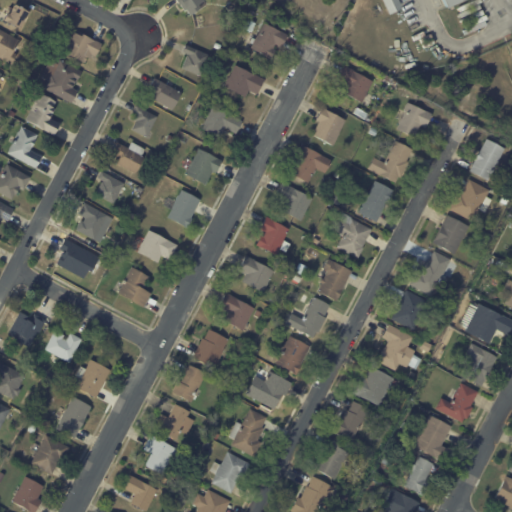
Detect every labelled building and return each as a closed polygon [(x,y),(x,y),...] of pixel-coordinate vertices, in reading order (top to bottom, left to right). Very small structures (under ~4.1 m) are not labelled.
[(201,3),(199,4),(201,8),(190,15),(187,11),(184,13),(176,0),(203,0),(204,1),(201,3)] [(398,0),(402,8),(389,14),(382,0),(398,0)] [(26,15),(19,28),(2,19),(6,12),(8,13),(14,4),(28,12),(26,15)] [(287,36),(282,47),(276,44),(273,48),(276,49),(271,58),(250,48),(253,43),(250,42),(252,37),(255,39),(264,22),(288,35),(287,36)] [(17,44),(13,52),(16,54),(11,64),(0,58),(0,29),(19,40),(17,44)] [(91,38),(102,44),(95,57),(92,55),(90,59),(87,57),(84,62),(61,50),(71,31),(81,36),(82,33),(91,38)] [(186,56),(187,55),(188,56),(188,54),(182,52),(185,45),(209,55),(200,76),(181,68),(186,56)] [(26,57),(32,61),(29,67),(22,64),(26,57)] [(76,81),(72,88),(77,91),(70,103),(45,89),(46,86),(44,85),(49,77),(43,73),(48,64),(49,65),(52,60),(57,63),(54,67),(56,68),(60,59),(82,71),(76,81)] [(373,81),(362,102),(342,91),(346,85),(336,80),(344,65),(373,81)] [(263,81),(256,95),(248,91),(244,98),(224,86),(226,82),(225,82),(228,77),(228,78),(235,66),(253,75),(254,74),(264,80),(263,81)] [(167,85),(181,93),(172,110),(149,97),(154,88),(150,86),(154,78),(167,85)] [(50,117),(49,118),(59,124),(53,135),(25,120),(32,107),(32,104),(34,99),(37,99),(40,93),(56,102),(53,107),(55,108),(50,117)] [(432,116),(426,127),(420,125),(414,137),(397,129),(399,124),(399,123),(401,118),(402,119),(405,111),(404,110),(408,102),(432,115),(432,116)] [(150,131),(146,138),(131,130),(136,121),(133,120),(136,114),(132,112),(136,106),(157,117),(150,131)] [(241,123),(236,133),(225,127),(219,138),(201,128),(213,106),(242,121),(241,123)] [(346,120),(333,146),(312,135),(319,121),(316,120),(323,107),(327,109),(326,110),(346,120)] [(376,120),(383,123),(380,129),(373,125),(376,120)] [(31,148),(30,151),(41,157),(35,168),(7,153),(22,126),(38,135),(31,148)] [(371,127),(378,131),(375,136),(368,133),(371,127)] [(505,148),(488,181),(469,171),(475,161),(474,160),(480,150),(481,150),(487,139),(505,148)] [(411,152),(406,161),(408,162),(400,178),(399,177),(395,183),(368,169),(374,157),(384,163),(396,141),(413,150),(411,152)] [(144,157),(135,174),(114,163),(116,158),(113,156),(116,151),(112,150),(116,142),(128,148),(131,142),(145,149),(142,156),(144,157)] [(298,156),(303,145),(332,160),(325,173),(316,169),(309,183),(288,172),(293,163),(294,163),(298,156)] [(221,162),(216,173),(212,171),(205,185),(185,174),(187,169),(182,166),(186,158),(192,161),(198,148),(222,161),(221,162)] [(165,161),(171,164),(168,170),(162,167),(165,161)] [(30,178),(24,189),(18,186),(18,187),(19,188),(15,195),(13,195),(11,200),(0,193),(0,175),(7,164),(30,177),(30,178)] [(339,170),(344,173),(339,179),(335,176),(339,170)] [(121,189),(113,204),(95,194),(102,181),(103,182),(103,181),(97,178),(101,171),(124,183),(121,189)] [(331,176),(336,180),(333,185),(327,182),(331,176)] [(449,209),(458,193),(461,194),(469,179),(490,190),(486,197),(492,200),(485,213),(479,210),(473,222),(449,209)] [(386,204),(376,222),(358,212),(375,180),(393,190),(386,204)] [(313,199),(301,221),(283,211),(288,202),(276,195),(283,183),(313,199)] [(199,201),(191,218),(186,228),(167,218),(172,208),(171,207),(178,195),(179,195),(181,190),(200,200),(199,201)] [(337,196),(342,199),(339,205),(334,202),(337,196)] [(502,197),(508,200),(506,204),(505,203),(504,206),(500,204),(501,202),(500,201),(502,197)] [(11,209),(6,220),(0,217),(0,202),(12,208),(11,209)] [(78,223),(80,220),(83,222),(85,218),(78,215),(84,203),(113,219),(100,243),(75,230),(78,223)] [(371,230),(362,248),(363,248),(358,259),(336,248),(342,236),(333,231),(343,213),(352,218),(352,219),(372,229),(371,230)] [(469,226),(454,254),(432,243),(447,215),(469,226)] [(284,240),(291,244),(286,252),(280,249),(277,256),(256,245),(263,231),(260,229),(266,217),(289,229),(284,240)] [(176,246),(169,259),(161,255),(157,263),(137,252),(148,230),(176,245),(176,246)] [(98,257),(90,272),(87,271),(83,279),(56,264),(57,262),(62,252),(59,250),(65,239),(90,253),(92,252),(94,253),(94,255),(98,257)] [(450,261),(431,296),(409,285),(417,270),(420,272),(427,260),(429,261),(434,251),(451,260),(450,261)] [(274,271),(262,293),(242,282),(246,275),(238,270),(246,256),(274,271)] [(352,271),(336,301),(317,291),(321,284),(320,283),(322,278),(323,279),(328,271),(323,268),(328,259),(352,271)] [(498,260),(509,265),(507,271),(496,266),(498,260)] [(149,297),(143,308),(117,294),(132,267),(149,277),(143,289),(151,294),(149,297)] [(292,279),(295,274),(302,277),(299,282),(292,279)] [(509,291),(502,303),(511,308),(511,281),(507,279),(503,288),(509,291)] [(391,319),(406,290),(428,301),(412,331),(391,319)] [(255,308),(243,331),(224,321),(229,312),(219,307),(226,293),(255,308)] [(330,305),(324,317),(325,318),(318,333),(317,332),(313,338),(286,324),(291,314),(302,319),(308,308),(314,297),(330,305)] [(511,328),(508,336),(497,330),(489,344),(465,331),(466,328),(460,325),(471,304),(477,308),(479,303),(511,320),(511,328)] [(36,315),(46,320),(38,334),(37,333),(29,348),(14,340),(15,339),(9,336),(21,313),(32,319),(34,314),(36,315)] [(383,336),(389,324),(413,337),(407,347),(414,351),(406,368),(399,364),(395,371),(377,361),(384,348),(385,348),(389,341),(382,338),(383,336)] [(192,357),(202,339),(204,339),(209,330),(229,340),(217,363),(214,362),(211,367),(192,357)] [(61,334),(64,336),(63,339),(66,341),(70,333),(82,339),(69,363),(44,351),(54,331),(61,334)] [(309,349),(301,364),(302,364),(297,375),(276,364),(290,336),(310,347),(309,349)] [(424,341),(431,345),(427,352),(420,349),(424,341)] [(497,357),(481,387),(462,376),(471,358),(466,355),(471,344),(497,357)] [(11,349),(16,352),(17,351),(23,355),(18,362),(7,355),(11,349)] [(101,388),(96,399),(76,388),(90,360),(111,371),(101,388)] [(353,394),(362,376),(355,372),(360,362),(394,379),(393,380),(397,382),(391,394),(386,391),(378,407),(353,394)] [(0,363),(25,376),(18,389),(21,390),(17,396),(15,395),(13,400),(0,393),(0,363)] [(198,389),(191,403),(172,393),(178,381),(179,382),(188,365),(206,374),(198,389)] [(292,385),(286,397),(282,395),(274,410),(245,395),(260,366),(293,384),(292,385)] [(478,393),(471,406),(473,408),(466,420),(464,419),(462,423),(435,409),(441,398),(450,403),(452,401),(451,400),(455,393),(455,394),(461,383),(478,392),(478,393)] [(79,428),(73,439),(56,429),(60,421),(59,421),(73,397),(91,407),(79,428)] [(369,410),(352,443),(332,433),(341,417),(343,417),(346,410),(348,411),(353,401),(369,410)] [(9,411),(0,429),(0,404),(10,409),(9,411)] [(168,418),(175,404),(190,412),(187,417),(194,421),(186,436),(180,432),(175,441),(153,429),(161,414),(168,418)] [(266,419),(261,427),(264,429),(257,441),(261,443),(253,458),(231,445),(234,440),(228,437),(236,422),(242,425),(250,409),(267,418),(266,419)] [(452,427),(441,446),(448,450),(441,461),(413,446),(418,436),(411,433),(417,421),(424,425),(429,415),(452,427)] [(30,424),(36,427),(33,434),(27,431),(30,424)] [(219,435),(217,440),(211,438),(214,432),(219,435)] [(61,461),(59,460),(51,475),(30,464),(46,435),(69,447),(62,461),(61,461)] [(145,446),(150,436),(176,449),(162,475),(144,466),(151,454),(143,450),(145,446)] [(345,459),(334,480),(312,468),(328,438),(342,445),(340,449),(348,453),(345,459)] [(241,477),(240,476),(230,494),(211,483),(216,475),(209,471),(214,462),(220,465),(228,452),(250,464),(243,478),(241,477)] [(382,463),(386,455),(394,459),(389,467),(388,466),(385,470),(381,468),(383,463),(382,463)] [(433,466),(426,480),(431,483),(423,497),(404,486),(419,457),(434,465),(433,466)] [(191,475),(195,467),(202,471),(201,474),(203,475),(202,477),(200,476),(198,479),(191,475)] [(157,489),(146,511),(131,504),(135,494),(122,488),(129,475),(157,489)] [(37,498),(37,499),(41,501),(34,511),(27,511),(11,502),(25,477),(43,487),(37,498)] [(332,487),(319,511),(292,511),(291,511),(298,498),(301,499),(307,487),(308,487),(313,477),(332,487)] [(511,508),(495,499),(507,477),(511,479),(511,508)] [(419,506),(415,511),(380,511),(392,489),(420,503),(419,506)] [(230,503),(225,511),(196,511),(198,508),(192,505),(198,494),(204,497),(208,490),(231,502),(230,503)] [(337,490),(348,496),(342,510),(330,505),(337,490)] [(186,501),(181,511),(172,507),(177,496),(186,501)]
